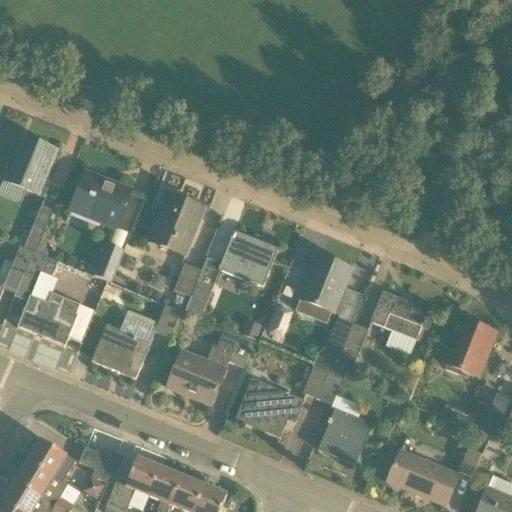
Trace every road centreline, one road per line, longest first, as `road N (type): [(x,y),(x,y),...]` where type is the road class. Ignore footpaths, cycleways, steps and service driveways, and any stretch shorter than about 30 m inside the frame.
road 1 (residential): [(511,305),(0,88)]
road 2 (tertiary): [(288,488),(31,383)]
road 3 (track): [(445,272),(481,0)]
